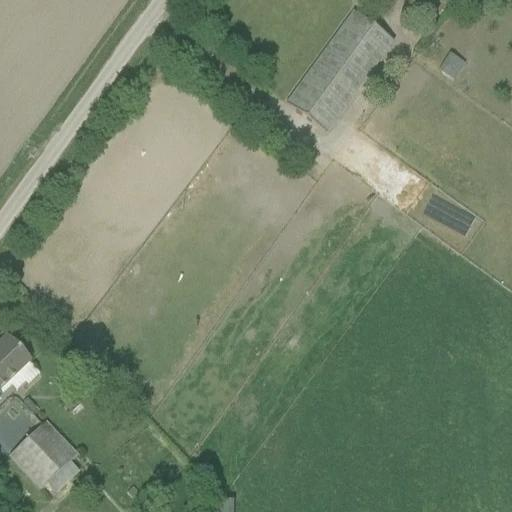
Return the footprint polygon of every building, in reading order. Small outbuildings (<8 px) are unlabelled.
[(392,44),(352,15),(285,107),(324,136),(392,44)] [(438,74),(454,84),(465,66),(448,56),(438,74)] [(0,396),(0,393),(30,364),(6,339),(5,340),(8,344),(0,351),(0,400),(2,399),(0,396)] [(64,404),(72,413),(80,406),(72,397),(64,404)] [(30,414),(35,409),(27,400),(22,405),(30,414)] [(70,466),(77,459),(45,425),(8,460),(39,493),(47,487),(55,496),(78,474),(70,466)]
